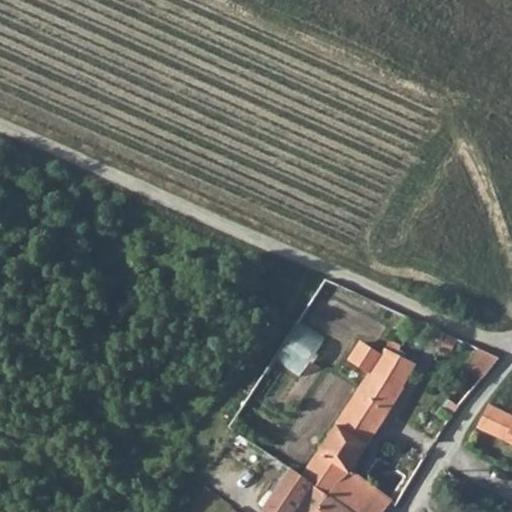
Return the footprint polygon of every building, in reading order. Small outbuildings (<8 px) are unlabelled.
[(280,361),(305,377),(330,338),(305,322),(280,361)] [(445,332),(438,346),(451,352),(457,338),(445,332)] [(371,368),(349,401),(376,425),(414,362),(385,344),(380,351),(360,338),(350,354),(371,368)] [(457,338),(451,352),(489,370),(500,357),(457,338)] [(349,401),(305,472),(355,511),(380,511),(388,502),(347,469),(376,425),(349,401)] [(488,404),(478,425),(511,443),(511,416),(495,408),(490,405),(488,404)] [(269,452),(247,482),(268,497),(292,466),(269,452)] [(292,466),(268,497),(257,511),(293,511),(355,511),(305,472),(293,464),(292,466)]
